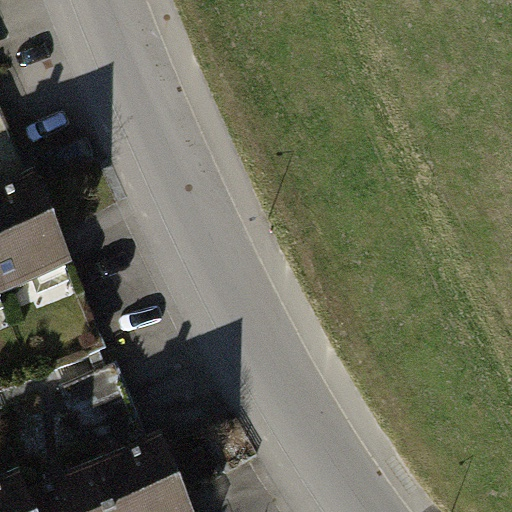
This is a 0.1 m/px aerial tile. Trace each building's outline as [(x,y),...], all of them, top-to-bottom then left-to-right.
[(0,193),(0,302),(15,296),(70,273),(37,181),(0,193)] [(72,412),(94,461),(139,440),(117,392),(72,412)] [(139,440),(94,461),(117,511),(190,511),(155,433),(139,440)] [(117,511),(94,461),(34,488),(44,511),(117,511)] [(26,471),(0,482),(0,511),(44,511),(34,488),(26,471)]
